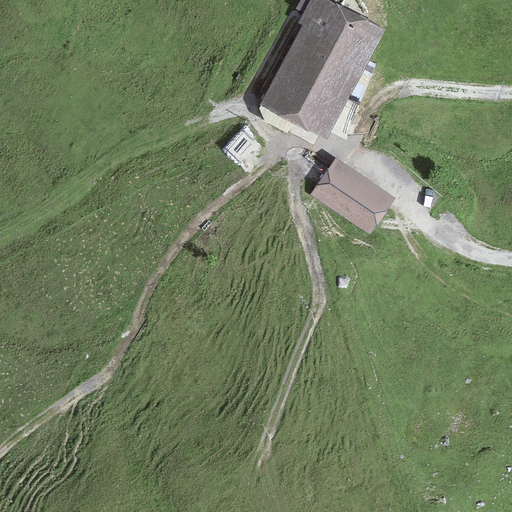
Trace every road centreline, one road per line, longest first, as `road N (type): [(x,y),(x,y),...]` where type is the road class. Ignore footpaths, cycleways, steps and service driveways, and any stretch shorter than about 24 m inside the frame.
road 1 (track): [(0,454),(113,363),(166,262),(213,209),(273,162),(353,140)]
road 2 (track): [(511,93),(395,91),(353,140),(393,192),(477,253),(511,258)]
road 3 (track): [(400,196),(403,221),(431,265),(454,285),(511,311)]
